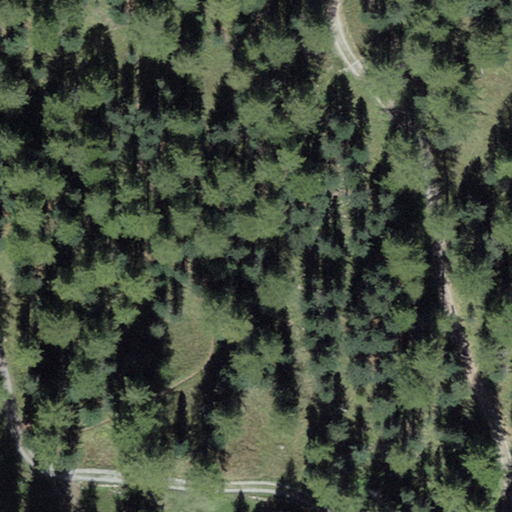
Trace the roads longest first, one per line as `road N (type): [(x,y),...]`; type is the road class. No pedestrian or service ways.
road 1 (track): [(342,0),(346,52),(358,74),(424,149),(436,187),(443,293),(511,478)]
road 2 (track): [(330,511),(282,489),(33,467),(0,371)]
